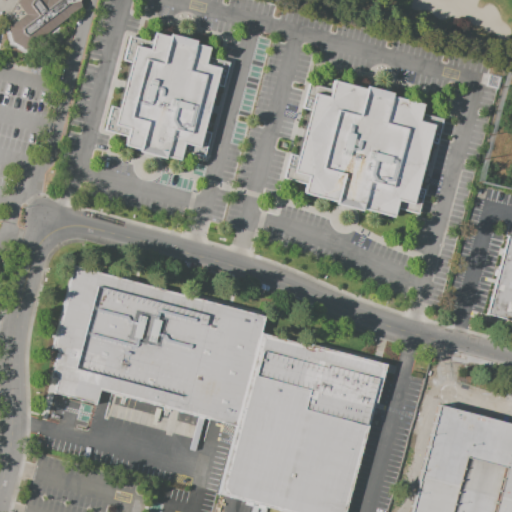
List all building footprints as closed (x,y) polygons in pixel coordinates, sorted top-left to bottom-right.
[(79,0),(79,1),(81,6),(24,49),(11,43),(7,27),(24,15),(15,4),(17,0),(79,0)] [(127,36),(150,42),(152,34),(167,38),(168,34),(194,41),(193,44),(208,48),(206,56),(220,60),(227,62),(221,87),(213,85),(201,131),(209,133),(202,157),(180,151),(178,160),(122,146),(125,136),(103,131),(109,107),(117,109),(129,62),(121,60),(127,36)] [(307,83),(330,89),(332,81),(363,90),(364,87),(390,93),(389,97),(422,105),(419,114),(440,119),(434,144),(427,142),(415,188),(422,190),(416,214),(395,209),(392,218),(359,209),(359,211),(328,203),(328,201),(301,194),(304,183),(281,177),(287,155),(295,157),(308,110),(300,108),(307,83)] [(505,236),(511,237),(511,321),(485,315),(505,236)] [(71,267),(263,317),(259,333),(235,426),(98,390),(94,404),(53,393),(56,382),(48,380),(55,352),(49,351),(71,267)] [(259,333),(383,366),(344,511),(284,511),(217,494),(235,426),(259,333)] [(406,511),(435,403),(511,423),(511,511),(406,511)]
